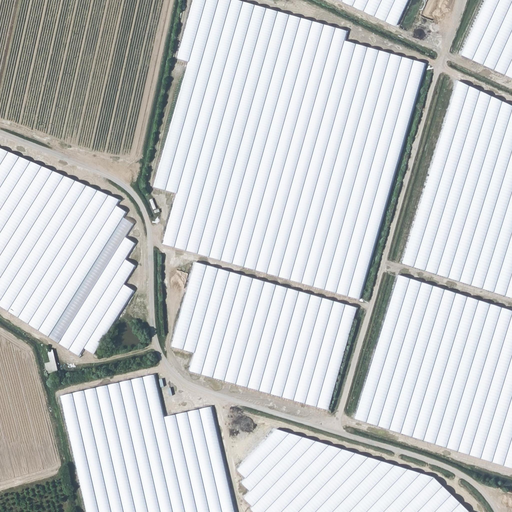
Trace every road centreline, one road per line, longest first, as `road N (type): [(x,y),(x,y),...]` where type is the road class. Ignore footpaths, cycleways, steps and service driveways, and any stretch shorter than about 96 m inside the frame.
road 1 (track): [(457,0),(332,430),(447,470),(496,511)]
road 2 (track): [(0,134),(131,189),(148,226),(157,347),(174,374),(332,430)]
